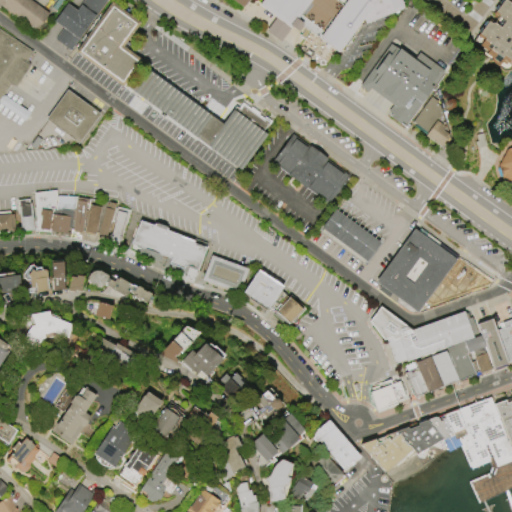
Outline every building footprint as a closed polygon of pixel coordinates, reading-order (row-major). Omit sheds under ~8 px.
[(0,0),(30,0),(47,12),(33,31),(0,6),(0,0)] [(105,0),(70,49),(53,37),(60,27),(51,21),(64,2),(74,9),(80,0),(105,0)] [(398,0),(402,9),(360,19),(335,52),(295,21),(290,29),(258,5),(261,0),(398,0)] [(509,0),(511,0),(511,54),(504,65),(499,61),(496,66),(488,60),(490,58),(483,53),(485,51),(477,45),(481,39),(475,35),(487,19),(491,22),(495,16),(491,13),(500,0),(507,0),(509,1),(509,0)] [(110,3),(74,51),(118,84),(137,58),(120,45),(136,23),(110,3)] [(0,96),(0,30),(30,51),(24,59),(27,65),(14,85),(8,85),(0,96)] [(357,86),(392,38),(400,45),(398,48),(411,59),(417,51),(443,71),(404,124),(399,121),(397,123),(388,116),(389,114),(386,111),(391,104),(368,87),(364,91),(357,86)] [(231,111),(221,124),(142,66),(125,88),(238,170),(264,135),(231,111)] [(65,89),(97,113),(76,143),(43,119),(65,89)] [(438,146),(423,135),(426,131),(411,121),(429,96),(435,101),(434,103),(437,105),(447,134),(438,146)] [(290,133),(347,175),(326,204),(269,162),(290,133)] [(496,165),(504,149),(511,146),(511,185),(501,179),(496,165)] [(35,227),(32,192),(53,190),(54,196),(52,209),(52,210),(49,211),(48,231),(34,230),(33,228),(35,227)] [(74,196),(69,228),(66,228),(65,232),(49,230),(52,210),(52,209),(53,209),(55,195),(74,196)] [(84,201),(80,230),(71,229),(74,199),(84,201)] [(28,203),(32,229),(20,231),(16,206),(18,205),(17,201),(21,201),(21,203),(28,203)] [(113,203),(104,236),(95,233),(104,202),(107,203),(107,202),(113,203)] [(99,206),(94,233),(82,231),(88,204),(99,206)] [(115,206),(128,210),(119,245),(108,242),(113,220),(112,220),(115,206)] [(332,209),(378,242),(364,261),(362,259),(360,261),(318,231),(320,229),(318,228),(332,209)] [(0,214),(12,213),(13,230),(0,231),(0,214)] [(130,243),(138,220),(153,225),(154,223),(164,226),(162,230),(192,241),(192,242),(204,246),(195,270),(182,265),(181,268),(168,263),(169,258),(156,253),(154,257),(141,252),(143,247),(130,243)] [(413,224),(457,256),(456,258),(486,280),(486,282),(438,301),(429,293),(414,311),(408,312),(392,301),(394,297),(389,293),(386,297),(375,289),(379,285),(374,281),(413,224)] [(209,254),(246,268),(237,292),(200,278),(209,254)] [(60,261),(62,288),(50,289),(48,262),(60,261)] [(46,290),(26,293),(25,288),(29,287),(27,276),(26,275),(29,269),(32,270),(42,269),(43,270),(46,290)] [(127,291),(124,297),(104,285),(105,283),(103,282),(100,286),(94,288),(86,283),(85,277),(89,270),(94,269),(105,276),(104,277),(112,281),(114,278),(115,279),(117,277),(130,284),(131,283),(149,293),(143,302),(139,300),(135,301),(134,298),(130,299),(129,294),(130,293),(127,291)] [(255,269),(280,286),(266,307),(241,291),(255,269)] [(0,291),(18,291),(17,273),(0,273),(0,291)] [(68,275),(73,276),(74,274),(81,276),(78,290),(72,289),(72,291),(65,290),(68,275)] [(286,323),(273,311),(288,295),(301,306),(286,323)] [(95,302),(109,305),(106,318),(92,315),(95,302)] [(409,329),(461,310),(462,313),(465,312),(467,318),(470,316),(477,335),(478,334),(483,346),(481,347),(490,368),(478,373),(469,351),(465,352),(473,374),(412,397),(402,372),(414,367),(412,361),(419,359),(418,357),(405,362),(404,359),(393,363),(383,338),(381,339),(366,320),(377,305),(409,329)] [(30,342),(44,340),(44,337),(68,334),(67,319),(49,322),(47,311),(29,313),(31,325),(27,325),(30,342)] [(489,318),(505,362),(491,368),(475,323),(489,318)] [(511,358),(506,361),(494,329),(502,327),(500,322),(511,318),(511,358)] [(177,331),(189,342),(172,360),(156,353),(177,331)] [(132,352),(100,337),(92,353),(125,368),(132,352)] [(0,340),(9,347),(0,359),(0,340)] [(179,359),(188,349),(192,353),(201,343),(208,349),(209,348),(218,356),(217,357),(219,359),(204,376),(197,370),(194,374),(187,368),(186,369),(179,362),(180,360),(179,359)] [(233,372),(238,378),(237,379),(241,383),(227,397),(218,388),(221,385),(216,380),(223,373),(228,377),(233,372)] [(374,409),(367,391),(369,391),(367,385),(388,378),(390,384),(397,381),(403,397),(393,400),(394,402),(374,409)] [(68,445),(56,436),(58,432),(51,427),(68,403),(67,402),(71,395),(73,396),(74,394),(77,396),(83,388),(93,395),(81,412),(88,416),(68,445)] [(260,422),(282,409),(270,388),(247,401),(260,422)] [(145,421),(158,400),(142,391),(130,412),(145,421)] [(511,459),(490,404),(502,399),(504,402),(511,400),(510,397),(511,396),(511,459)] [(487,397),(490,404),(511,459),(494,466),(485,443),(481,445),(488,461),(468,469),(455,436),(462,433),(460,428),(450,432),(383,473),(358,444),(487,397)] [(148,428),(162,438),(180,413),(165,403),(148,428)] [(183,418),(205,432),(213,419),(191,405),(183,418)] [(278,453),(304,432),(289,414),(263,434),(278,453)] [(0,419),(14,430),(5,443),(0,439),(0,419)] [(91,454),(112,467),(133,431),(112,419),(91,454)] [(357,456),(342,469),(318,439),(314,442),(310,438),(315,429),(326,419),(357,456)] [(248,443),(263,461),(274,452),(260,434),(248,443)] [(22,435),(36,447),(35,448),(36,450),(31,455),(33,457),(27,463),(27,466),(23,471),(19,471),(15,467),(13,469),(3,460),(6,456),(5,455),(10,449),(8,448),(15,441),(16,442),(22,435)] [(233,447),(237,446),(234,435),(210,443),(221,476),(241,470),(233,447)] [(114,475),(131,487),(153,454),(136,442),(114,475)] [(177,458),(163,449),(135,491),(155,504),(171,479),(165,475),(177,458)] [(342,474),(319,451),(308,463),(331,485),(342,474)] [(279,459),(290,464),(284,476),(287,477),(283,484),(281,483),(279,488),(281,498),(268,500),(265,481),(263,481),(262,476),(266,475),(272,465),(276,461),(279,459)] [(288,492),(305,502),(315,485),(298,475),(288,492)] [(243,481),(245,490),(248,489),(249,495),(252,494),(253,501),(254,501),(255,504),(255,511),(238,511),(236,507),(231,487),(232,486),(232,484),(243,481)] [(51,511),(68,488),(71,490),(76,483),(91,493),(89,495),(90,496),(78,511),(51,511)] [(182,511),(198,488),(216,500),(208,511),(182,511)] [(0,511),(0,499),(7,495),(17,511),(0,511)] [(117,511),(118,511),(97,498),(88,511),(117,511)]
